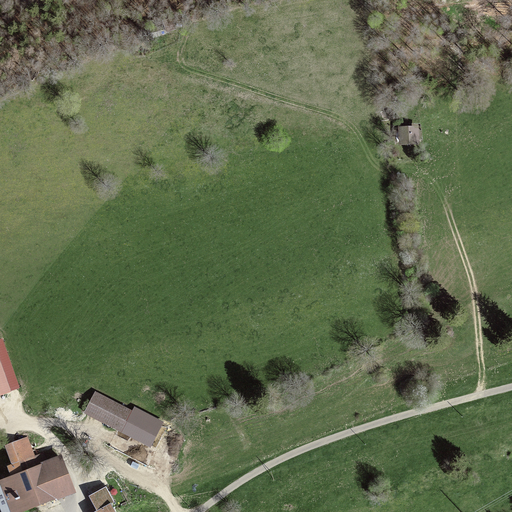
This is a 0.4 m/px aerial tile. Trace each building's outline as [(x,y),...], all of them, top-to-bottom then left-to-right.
[(165,31),(163,25),(150,29),(152,36),(165,31)] [(419,144),(419,126),(398,127),(399,145),(419,144)] [(0,361),(0,392),(10,389),(0,361)] [(96,394),(86,412),(122,431),(132,413),(96,394)] [(132,413),(122,431),(149,445),(161,423),(134,409),(132,413)] [(0,480),(0,503),(3,511),(9,511),(73,488),(60,455),(46,460),(43,451),(34,454),(24,429),(4,437),(16,467),(13,468),(15,472),(13,473),(13,475),(0,480)] [(116,511),(106,492),(92,499),(97,509),(93,511),(116,511)]
